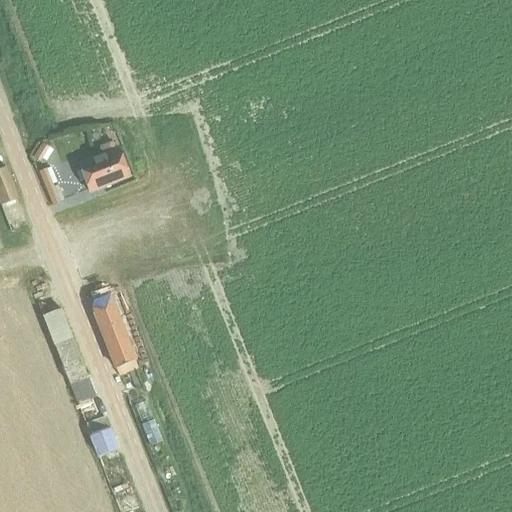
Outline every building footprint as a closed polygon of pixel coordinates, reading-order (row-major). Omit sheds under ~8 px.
[(119,149),(115,150),(113,143),(101,148),(104,155),(79,165),(90,193),(130,177),(119,149)] [(40,163),(50,149),(43,145),(33,159),(40,163)] [(4,167),(0,168),(0,201),(1,205),(16,199),(18,199),(5,167),(4,167)] [(95,302),(92,309),(119,377),(138,369),(110,296),(95,302)] [(80,381),(89,378),(62,310),(44,317),(71,385),(78,403),(87,399),(80,381)] [(87,425),(120,511),(135,511),(141,510),(105,418),(87,425)]
